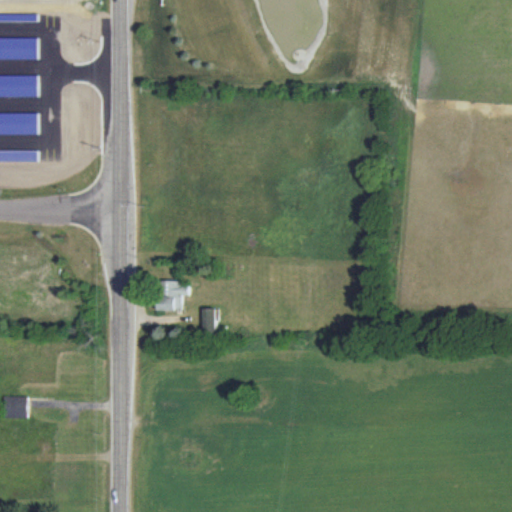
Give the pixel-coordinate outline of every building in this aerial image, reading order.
[(25,106),(58,106),(58,120),(25,120),(25,106)] [(162,281),(188,281),(188,286),(195,286),(195,296),(187,296),(187,311),(162,311),(162,281)] [(207,309),(207,337),(221,337),(222,309),(207,309)] [(34,362),(33,372),(20,371),(20,383),(24,383),(24,386),(53,387),(53,383),(54,383),(54,385),(55,386),(57,386),(58,386),(59,385),(59,383),(64,384),(65,363),(34,362)] [(7,397),(7,417),(32,418),(32,397),(7,397)] [(0,454),(0,466),(9,466),(9,481),(21,480),(21,483),(37,483),(37,464),(15,464),(15,454),(0,454)]
